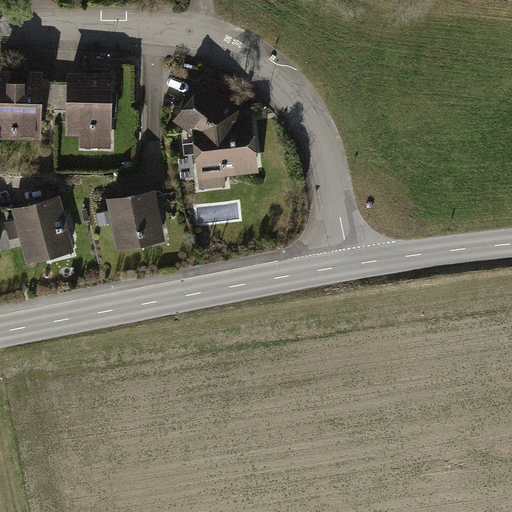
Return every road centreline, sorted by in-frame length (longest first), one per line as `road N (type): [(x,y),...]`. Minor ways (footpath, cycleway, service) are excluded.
road 1 (residential): [(356,263),(322,125),(277,70),(198,31),(0,25)]
road 2 (secondary): [(0,332),(356,263)]
road 3 (secondary): [(356,263),(511,247)]
